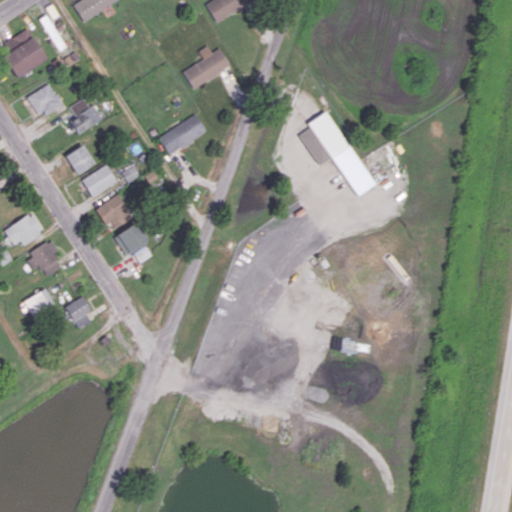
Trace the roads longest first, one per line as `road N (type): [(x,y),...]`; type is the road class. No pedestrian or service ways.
road 1 (residential): [(102,511),(291,0)]
road 2 (residential): [(0,113),(160,356)]
